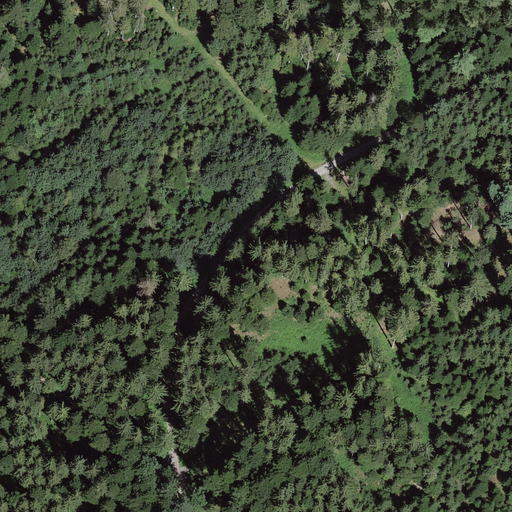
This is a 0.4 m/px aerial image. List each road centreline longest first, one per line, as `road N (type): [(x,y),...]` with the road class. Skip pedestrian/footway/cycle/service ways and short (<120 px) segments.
road 1 (track): [(175,489),(166,349),(216,263),(267,207),(318,170),(511,71)]
road 2 (track): [(0,341),(200,511)]
